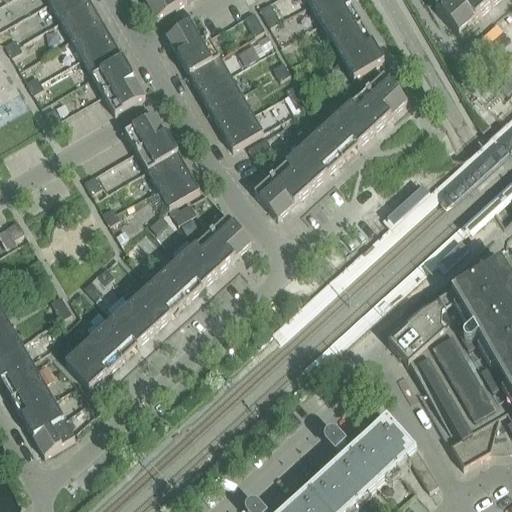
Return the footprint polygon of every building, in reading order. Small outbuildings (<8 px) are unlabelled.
[(61,26),(91,8),(86,0),(62,0),(50,7),(61,26)] [(143,0),(144,2),(157,24),(188,7),(183,0),(143,0)] [(304,0),(310,10),(327,0),(304,0)] [(380,84),(384,81),(389,76),(374,48),(371,42),(370,43),(345,0),(327,0),(310,10),(354,86),(374,74),(380,84)] [(465,35),(476,25),(492,10),(482,0),(450,0),(436,14),(459,40),(460,39),(461,40),(465,35)] [(482,0),(492,10),(502,0),(482,0)] [(72,45),(102,27),(91,8),(61,26),(72,45)] [(264,20),(274,14),(270,8),(260,14),(264,20)] [(274,14),(264,20),(267,26),(277,20),(274,14)] [(248,29),(258,23),(255,17),(245,23),(248,29)] [(277,20),(267,26),(270,32),(281,26),(277,20)] [(258,23),(248,29),(251,35),(262,29),(258,23)] [(167,42),(181,66),(189,80),(220,62),(198,24),(167,42)] [(82,63),(113,46),(102,27),(72,45),(82,63)] [(262,29),(251,35),(255,41),(265,35),(262,29)] [(267,39),(258,45),(263,55),(273,49),(267,39)] [(8,57),(19,51),(15,45),(5,51),(8,57)] [(93,82),(124,64),(113,46),(82,63),(93,82)] [(19,51),(8,57),(12,63),(22,57),(19,51)] [(253,51),(239,59),(245,69),(259,62),(253,51)] [(200,99),(231,81),(220,62),(189,80),(200,99)] [(93,82),(104,101),(115,120),(146,103),(124,64),(93,82)] [(277,79),(287,73),(284,67),(274,73),(277,79)] [(287,73),(277,79),(281,85),(291,79),(287,73)] [(211,117),(242,100),(231,81),(200,99),(211,117)] [(380,84),(367,96),(351,111),(375,137),(407,107),(384,81),(380,84)] [(30,94),(40,88),(37,82),(27,88),(30,94)] [(40,88),(30,94),(34,100),(44,94),(40,88)] [(290,101),(300,95),(297,89),(286,95),(290,101)] [(300,95),(290,101),(293,107),(304,101),(300,95)] [(242,100),(211,117),(222,136),(252,118),(242,100)] [(304,101),(293,107),(297,113),(307,107),(304,101)] [(65,107),(55,113),(59,119),(59,120),(69,115),(65,107)] [(351,111),(319,140),(287,169),(311,195),(354,156),(359,152),(359,151),(375,137),(351,111)] [(48,125),(59,119),(55,113),(45,119),(48,125)] [(222,136),(233,156),(264,138),(252,118),(222,136)] [(48,125),(52,131),(59,127),(62,125),(59,120),(59,119),(48,125)] [(156,120),(125,138),(147,175),(178,158),(156,120)] [(261,147),(267,157),(273,154),(267,143),(261,147)] [(255,150),(261,161),(267,157),(261,147),(255,150)] [(261,161),(255,150),(249,154),(255,164),(261,161)] [(158,194),(189,177),(178,158),(147,175),(158,194)] [(287,169),(271,183),(254,198),(278,224),(311,195),(287,169)] [(200,196),(189,177),(158,194),(170,214),(200,196)] [(88,193),(99,187),(95,181),(85,187),(88,193)] [(511,184),(460,232),(468,241),(511,200),(511,184)] [(99,187),(88,193),(92,199),(102,193),(99,187)] [(185,212),(191,223),(197,219),(191,209),(185,212)] [(106,225),(117,218),(113,212),(103,219),(106,225)] [(191,223),(185,212),(179,216),(185,226),(191,223)] [(185,226),(179,216),(173,219),(179,230),(185,226)] [(117,218),(106,225),(110,231),(120,225),(117,218)] [(162,221),(151,230),(158,237),(168,228),(162,221)] [(195,252),(219,278),(252,248),(228,222),(195,252)] [(193,225),(183,230),(189,240),(198,234),(193,225)] [(11,238),(22,232),(18,226),(8,232),(11,238)] [(22,232),(11,238),(15,244),(25,238),(22,232)] [(125,235),(117,240),(121,246),(128,241),(125,235)] [(136,245),(126,253),(131,260),(141,252),(136,245)] [(195,252),(163,281),(131,310),(155,336),(171,321),(172,322),(176,318),(176,317),(219,278),(195,252)] [(460,296),(456,298),(425,316),(388,348),(399,360),(408,371),(410,370),(427,399),(422,402),(464,475),(491,459),(504,452),(511,446),(511,441),(508,434),(511,431),(511,282),(511,281),(509,277),(508,276),(508,275),(507,274),(507,273),(506,272),(506,271),(505,270),(501,272),(460,296)] [(102,277),(110,286),(115,282),(107,273),(102,277)] [(51,282),(47,275),(37,282),(41,288),(51,282)] [(110,286),(102,277),(97,282),(105,291),(110,286)] [(93,285),(85,292),(96,304),(104,297),(93,285)] [(65,307),(62,301),(52,307),(55,313),(65,307)] [(59,319),(69,313),(65,307),(55,313),(59,319)] [(131,310),(99,339),(66,369),(90,395),(134,355),(134,356),(139,351),(155,336),(131,310)] [(0,361),(21,349),(0,313),(0,361)] [(69,313),(59,319),(62,325),(72,319),(69,313)] [(64,424),(43,387),(21,349),(0,361),(0,384),(1,386),(0,387),(4,392),(34,442),(64,424)] [(47,371),(38,377),(45,389),(54,384),(47,371)] [(88,413),(94,408),(86,399),(80,404),(88,413)] [(88,413),(97,421),(102,416),(94,408),(88,413)] [(397,474),(408,464),(417,456),(387,423),(366,441),(397,474)] [(64,424),(34,442),(45,462),(76,444),(64,424)] [(326,442),(326,444),(326,445),(327,446),(327,447),(334,454),(338,459),(348,450),(343,445),(337,439),(336,438),(335,437),(333,437),(332,436),(331,437),(329,437),(328,438),(327,439),(326,440),(326,442)] [(397,474),(366,441),(347,459),(377,492),(397,474)] [(417,456),(408,464),(411,467),(412,468),(421,462),(418,457),(417,456)] [(377,492),(347,459),(327,477),(357,510),(377,492)] [(421,462),(412,468),(416,475),(425,469),(421,462)] [(425,469),(416,475),(420,482),(430,476),(425,469)] [(430,476),(420,482),(425,489),(434,484),(430,476)] [(307,495),(323,511),(355,511),(357,510),(327,477),(307,495)] [(434,484),(425,489),(429,497),(439,491),(434,484)] [(288,511),(323,511),(307,495),(288,511)]
